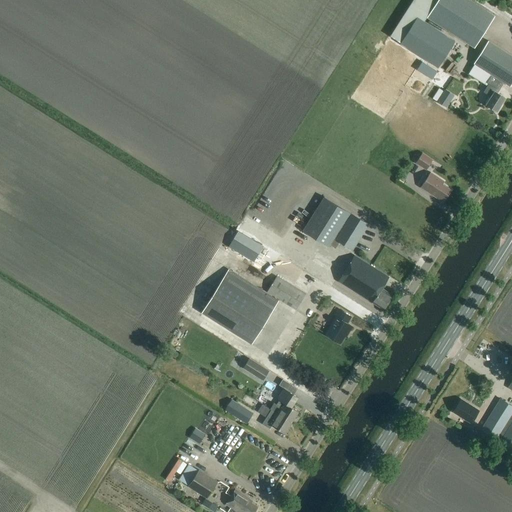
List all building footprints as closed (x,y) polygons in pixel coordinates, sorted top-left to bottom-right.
[(413,0),(390,37),(400,43),(400,44),(438,68),(455,42),(424,22),(427,18),(474,48),(494,16),(469,0),(413,0)] [(497,93),(504,83),(510,87),(511,83),(511,56),(488,41),(474,64),(475,64),(468,74),(487,87),(483,92),(491,97),(486,105),(496,111),(498,109),(499,110),(501,106),(500,105),(505,98),(497,93)] [(431,78),(436,71),(426,65),(421,72),(431,78)] [(408,68),(404,76),(416,81),(420,73),(408,68)] [(445,90),(438,102),(446,107),(454,95),(445,90)] [(426,171),(433,160),(422,153),(415,164),(426,171)] [(443,203),(451,190),(442,184),(444,182),(430,173),(421,188),(443,203)] [(433,201),(409,185),(411,181),(403,175),(396,185),(428,208),(433,201)] [(315,212),(308,207),(302,217),(309,222),(303,231),(329,247),(334,238),(353,250),(368,225),(324,198),(315,212)] [(257,243),(237,231),(228,246),(248,258),(257,243)] [(383,310),(393,296),(382,288),(388,278),(354,256),(338,282),(372,303),(383,310)] [(251,344),(273,310),(279,301),(228,269),(201,312),(251,344)] [(296,310),(306,295),(276,277),(267,292),(296,310)] [(345,337),(352,327),(347,324),(351,317),(339,309),(335,316),(337,317),(326,335),(340,344),(344,337),(345,337)] [(462,355),(469,358),(472,352),(465,348),(462,355)] [(471,360),(489,370),(494,360),(476,350),(471,360)] [(244,368),(263,379),(269,370),(250,358),(244,368)] [(298,397),(288,391),(283,388),(277,399),(279,400),(276,405),(274,403),(270,409),(276,413),(291,423),(298,412),(292,407),(298,397)] [(511,406),(500,399),(481,430),(500,442),(511,422),(511,406)] [(471,423),(478,411),(461,400),(453,412),(471,423)] [(232,401),(226,411),(246,424),(253,414),(232,401)] [(276,413),(270,409),(263,404),(258,412),(266,417),(262,424),(270,429),(272,426),(285,434),(291,423),(276,413)] [(215,420),(237,433),(241,427),(219,414),(215,420)] [(195,429),(189,438),(199,445),(205,435),(195,429)] [(241,437),(255,444),(258,439),(244,431),(241,437)] [(180,434),(175,441),(180,445),(185,437),(180,434)] [(178,459),(165,479),(169,482),(176,472),(182,462),(178,459)] [(187,465),(182,462),(176,472),(180,474),(187,465)] [(217,483),(199,471),(190,466),(181,480),(207,497),(217,483)] [(237,511),(254,511),(257,507),(248,501),(249,499),(236,490),(226,505),(237,511)] [(213,511),(215,511),(219,507),(206,498),(202,504),(213,511)]
